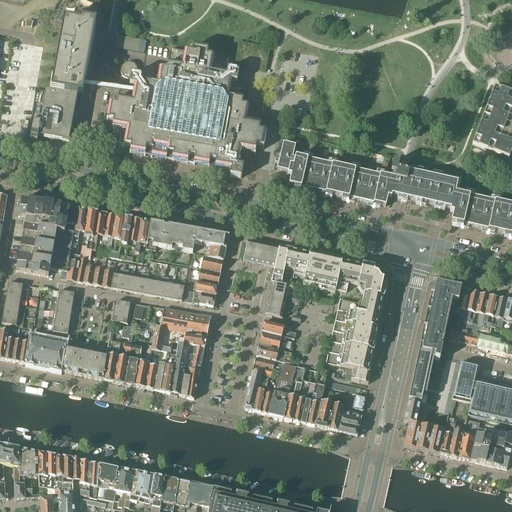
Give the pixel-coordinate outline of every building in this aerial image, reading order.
[(51,92),(77,97),(83,98),(95,27),(64,21),(51,92)] [(146,42),(116,37),(114,49),(143,54),(146,42)] [(266,66),(269,49),(245,44),(240,43),(237,57),(237,59),(236,67),(265,72),(266,66)] [(245,86),(240,85),(236,85),(238,72),(227,70),(227,69),(228,61),(207,57),(208,53),(192,50),(191,54),(170,50),(166,72),(145,68),(143,77),(136,76),(137,70),(137,69),(137,68),(136,67),(135,66),(134,65),(133,64),(131,63),(130,63),(128,63),(127,63),(125,63),(124,64),(123,65),(122,65),(122,66),(121,67),(121,69),(120,69),(120,70),(120,72),(120,73),(121,74),(121,75),(122,76),(123,78),(124,78),(126,79),(127,79),(129,80),(130,79),(129,87),(120,85),(116,107),(109,105),(106,121),(113,122),(109,143),(130,147),(129,154),(230,173),(229,177),(241,180),(243,168),(252,169),(256,148),(263,149),(266,134),(259,133),(263,111),(242,108),(245,86)] [(511,95),(493,88),(472,146),(508,160),(511,153),(511,95)] [(43,106),(45,92),(39,90),(36,105),(43,106)] [(77,97),(51,92),(46,92),(41,119),(34,118),(30,141),(37,143),(37,142),(43,143),(43,139),(69,144),(74,113),(77,97)] [(23,121),(20,137),(23,138),(25,138),(28,122),(23,121)] [(277,170),(277,171),(281,172),(288,173),(287,176),(291,177),(289,186),(294,188),(301,189),(306,190),(311,191),(315,192),(320,193),(326,195),(332,196),(336,197),(342,198),(348,200),(354,201),(359,202),(363,203),(367,204),(372,205),(380,207),(385,208),(387,199),(391,199),(392,197),(393,197),(396,198),(399,198),(401,199),(402,199),(407,200),(416,202),(426,205),(435,207),(440,208),(445,209),(446,209),(450,210),(450,212),(453,213),(451,223),(456,224),(463,226),(469,227),(473,228),(478,229),(482,230),(494,233),(500,234),(504,235),(510,236),(511,236),(511,205),(505,204),(457,194),(460,182),(452,181),(451,183),(408,173),(405,172),(402,172),(398,171),(399,168),(398,168),(398,165),(394,164),(393,163),(389,179),(385,178),(376,176),(365,173),(362,173),(341,168),(338,167),(337,167),(328,165),(316,163),(313,162),(311,161),(302,159),(295,158),(294,160),(292,160),(295,147),(283,145),(280,157),(279,163),(278,165),(278,167),(277,170)] [(69,261),(74,234),(65,233),(69,209),(43,204),(21,201),(21,204),(18,218),(26,220),(17,264),(17,265),(16,272),(16,273),(17,273),(24,274),(25,274),(33,275),(49,278),(50,270),(62,272),(61,280),(60,281),(66,282),(67,277),(69,261)] [(74,234),(78,211),(69,209),(65,233),(74,234)] [(84,234),(87,213),(78,211),(74,234),(71,253),(69,261),(79,262),(80,263),(81,258),(76,256),(77,245),(79,234),(84,234)] [(91,252),(96,221),(97,214),(96,214),(93,214),(92,214),(89,213),(88,213),(87,213),(84,234),(84,237),(88,238),(86,250),(82,250),(81,258),(80,263),(76,284),(82,285),(86,261),(90,262),(91,252)] [(106,216),(97,214),(91,252),(95,252),(97,237),(103,238),(106,216)] [(115,218),(106,216),(103,238),(111,240),(111,241),(107,240),(106,250),(110,250),(115,218)] [(110,250),(109,253),(109,259),(118,261),(118,256),(119,253),(114,252),(116,242),(120,242),(121,243),(124,219),(115,218),(110,250)] [(121,243),(120,242),(120,247),(127,248),(131,221),(124,219),(121,243)] [(127,248),(135,250),(136,250),(140,222),(131,220),(131,221),(127,248)] [(136,250),(135,250),(134,255),(138,255),(140,246),(145,247),(149,224),(140,222),(136,250)] [(149,224),(146,246),(145,251),(154,253),(155,248),(192,254),(193,244),(208,247),(226,251),(228,239),(149,224)] [(253,265),(258,245),(247,243),(243,263),(253,265)] [(258,245),(253,265),(264,268),(268,247),(258,245)] [(208,247),(206,258),(223,261),(224,259),(225,255),(226,251),(208,247)] [(279,250),(268,247),(264,268),(274,270),(275,270),(279,250)] [(275,270),(274,270),(270,285),(271,285),(280,287),(280,286),(284,270),(304,275),(302,285),(345,294),(347,284),(365,288),(361,306),(339,301),(331,335),(325,365),(335,367),(352,371),(368,374),(369,373),(378,331),(376,331),(383,300),(383,301),(386,288),(382,286),(382,282),(381,282),(377,276),(373,275),(375,269),(362,267),(279,249),(279,250),(275,270)] [(203,257),(200,271),(220,275),(221,271),(222,268),(223,263),(223,261),(206,258),(203,257)] [(80,263),(79,262),(69,261),(67,277),(66,282),(76,284),(80,263)] [(86,261),(82,285),(92,287),(95,267),(89,266),(90,262),(86,261)] [(101,288),(104,269),(105,265),(102,264),(101,268),(95,267),(96,263),(95,263),(95,267),(92,287),(101,288)] [(111,270),(104,269),(101,288),(110,290),(113,274),(115,267),(111,266),(111,270)] [(113,274),(110,290),(121,292),(124,271),(121,270),(120,275),(113,274)] [(128,272),(124,271),(121,292),(131,294),(134,278),(127,277),(128,272)] [(200,271),(198,284),(217,288),(218,288),(218,284),(220,278),(220,275),(200,271)] [(134,278),(131,294),(141,296),(145,275),(141,274),(140,279),(134,278)] [(145,275),(141,296),(151,298),(154,282),(147,281),(148,276),(145,275)] [(160,283),(154,282),(151,298),(161,299),(165,279),(161,278),(160,283)] [(165,279),(161,299),(171,301),(174,285),(167,284),(168,279),(165,279)] [(180,287),(174,285),(171,301),(181,303),(185,282),(181,282),(180,287)] [(6,295),(27,298),(27,294),(22,294),(23,287),(8,284),(6,295)] [(198,284),(195,294),(215,298),(217,288),(198,284)] [(271,285),(269,296),(286,299),(288,288),(280,286),(280,287),(271,285)] [(456,311),(460,290),(444,286),(443,287),(435,288),(423,345),(420,345),(408,401),(421,404),(421,403),(422,399),(422,396),(426,396),(432,368),(443,370),(447,352),(446,351),(448,343),(454,319),(454,318),(456,311)] [(460,290),(456,311),(461,312),(458,319),(463,321),(470,292),(460,290)] [(52,298),(51,302),(72,305),(74,295),(58,292),(57,299),(52,298)] [(474,314),(479,295),(479,294),(470,292),(463,321),(463,322),(472,324),(473,321),(469,320),(471,313),(474,314)] [(192,305),(194,294),(186,293),(184,304),(192,305)] [(215,298),(195,294),(194,294),(192,305),(213,309),(215,298)] [(6,295),(4,305),(20,307),(21,301),(26,302),(27,298),(6,295)] [(473,319),(473,321),(472,324),(481,326),(488,296),(479,295),(474,314),(479,315),(478,320),(473,319)] [(286,299),(269,296),(267,306),(283,310),(286,299)] [(493,318),(498,298),(488,296),(481,326),(490,328),(490,329),(491,329),(492,325),(487,324),(488,317),(493,318)] [(290,304),(299,305),(301,299),(292,297),(290,304)] [(507,301),(498,298),(493,318),(498,319),(496,330),(500,331),(502,322),(507,301)] [(511,325),(511,321),(511,301),(507,301),(502,322),(511,325)] [(72,305),(51,302),(50,306),(55,306),(54,313),(70,315),(72,305)] [(114,302),(110,323),(126,326),(129,309),(130,305),(114,302)] [(20,307),(4,305),(3,315),(24,318),(24,314),(19,314),(20,307)] [(144,308),(135,306),(134,310),(132,320),(141,321),(144,308)] [(283,310),(267,306),(264,317),(281,321),(283,310)] [(154,332),(151,352),(160,354),(160,349),(163,332),(159,331),(163,311),(159,310),(158,317),(154,332)] [(163,311),(159,331),(163,332),(183,335),(183,336),(206,340),(210,320),(163,310),(163,311)] [(48,318),(48,322),(69,326),(70,315),(54,313),(53,319),(48,318)] [(24,318),(3,315),(1,325),(17,328),(18,321),(23,322),(24,318)] [(299,325),(301,318),(292,316),(291,323),(299,325)] [(458,345),(463,322),(463,321),(454,319),(448,343),(458,345)] [(69,326),(48,322),(47,326),(52,327),(50,337),(66,339),(69,326)] [(463,322),(458,345),(467,347),(472,324),(463,322)] [(290,334),(290,329),(263,324),(261,334),(294,341),(296,335),(290,334)] [(467,347),(476,349),(481,326),(472,324),(467,347)] [(481,327),(476,349),(485,351),(506,356),(508,348),(499,346),(500,340),(488,337),(490,329),(481,327)] [(120,345),(113,384),(124,387),(128,361),(129,356),(131,346),(133,334),(124,332),(123,339),(129,340),(128,346),(120,345)] [(204,350),(206,340),(183,336),(183,335),(163,332),(160,349),(171,351),(172,344),(187,347),(204,350)] [(261,334),(259,341),(292,348),(294,341),(261,334)] [(29,345),(26,366),(37,369),(37,368),(42,340),(30,338),(29,345)] [(54,343),(42,340),(37,368),(47,370),(49,370),(54,343)] [(14,342),(6,341),(5,347),(3,362),(11,363),(14,342)] [(293,348),(292,348),(259,341),(258,348),(285,354),(286,351),(292,352),(293,348)] [(14,342),(11,363),(18,364),(21,344),(14,342)] [(54,343),(49,370),(49,371),(50,371),(61,374),(65,350),(65,345),(54,343)] [(107,358),(103,382),(113,384),(120,345),(109,343),(106,358),(107,358)] [(21,344),(18,364),(26,366),(29,345),(21,344)] [(176,354),(168,396),(170,396),(178,398),(179,398),(180,398),(184,370),(185,363),(186,355),(187,347),(172,344),(171,351),(170,353),(176,354)] [(142,348),(131,346),(129,356),(137,357),(140,358),(142,348)] [(204,350),(187,347),(186,355),(202,358),(204,350)] [(289,366),(291,356),(285,354),(258,348),(255,359),(289,366)] [(160,354),(161,354),(167,356),(160,394),(168,396),(176,354),(170,353),(171,351),(160,349),(160,354)] [(105,359),(68,352),(64,374),(103,382),(107,358),(106,358),(105,359)] [(161,354),(160,354),(151,352),(148,364),(149,364),(144,391),(153,393),(159,360),(161,354)] [(167,356),(161,354),(159,360),(153,393),(160,394),(167,356)] [(186,355),(185,363),(200,366),(202,358),(186,355)] [(139,363),(138,363),(140,358),(137,357),(136,362),(128,361),(124,387),(134,389),(139,363)] [(282,375),(284,367),(255,360),(253,368),(282,375)] [(139,363),(134,389),(144,391),(149,364),(148,364),(139,363)] [(200,366),(185,363),(184,370),(186,370),(186,371),(190,372),(199,374),(200,366)] [(458,373),(451,401),(454,401),(453,402),(469,405),(466,419),(511,429),(511,392),(475,384),(479,368),(460,364),(458,373)] [(282,375),(281,377),(293,380),(295,369),(284,367),(282,375)] [(252,376),(268,380),(267,384),(275,386),(278,376),(281,377),(282,375),(253,368),(252,376)] [(288,402),(283,421),(293,423),(302,383),(304,371),(295,369),(293,380),(288,402)] [(184,370),(180,398),(186,399),(190,372),(186,371),(186,370),(184,370)] [(370,374),(369,373),(368,374),(352,371),(350,381),(368,385),(370,374)] [(190,372),(186,399),(193,401),(196,385),(199,374),(190,372)] [(252,376),(248,393),(257,395),(259,384),(264,385),(264,384),(267,384),(268,380),(252,376)] [(278,376),(275,386),(273,398),(288,402),(293,380),(281,377),(278,376)] [(317,387),(315,386),(306,426),(315,428),(321,403),(323,391),(324,388),(325,383),(318,382),(317,387)] [(302,383),(293,423),(300,425),(309,384),(302,383)] [(325,383),(324,388),(323,391),(356,398),(357,390),(325,383)] [(259,384),(257,395),(252,414),(260,416),(267,384),(264,384),(264,385),(259,384)] [(267,384),(260,416),(268,418),(273,398),(275,386),(267,384)] [(315,386),(309,384),(300,425),(306,426),(315,386)] [(345,401),(346,396),(326,392),(325,396),(345,401)] [(257,395),(248,393),(244,412),(252,414),(257,395)] [(288,402),(273,398),(268,418),(283,421),(288,402)] [(362,412),(365,400),(356,398),(353,410),(362,412)] [(464,429),(466,419),(469,405),(453,402),(454,401),(451,401),(445,431),(453,432),(447,458),(457,460),(462,435),(463,435),(464,429)] [(321,403),(315,428),(327,431),(333,406),(321,403)] [(420,406),(407,403),(403,424),(408,425),(416,426),(420,406)] [(337,433),(341,415),(343,409),(333,406),(327,431),(337,433)] [(347,435),(351,417),(341,415),(337,433),(347,435)] [(357,437),(361,419),(351,417),(347,435),(352,436),(357,437)] [(506,472),(511,447),(511,429),(466,419),(464,429),(463,435),(475,437),(469,463),(499,470),(506,472)] [(416,426),(408,425),(403,448),(439,456),(444,432),(416,426)] [(445,431),(444,432),(439,456),(447,458),(453,432),(445,431)] [(475,437),(463,435),(462,435),(457,460),(469,463),(475,437)] [(20,485),(19,478),(19,451),(19,450),(13,449),(13,448),(8,448),(3,447),(0,446),(0,483),(4,483),(4,482),(3,469),(3,465),(8,466),(13,467),(13,469),(12,469),(13,485),(20,485)] [(29,478),(29,453),(19,451),(19,478),(29,478)] [(38,454),(29,453),(29,478),(38,478),(39,478),(38,454)] [(39,478),(38,478),(38,489),(47,490),(49,490),(47,456),(38,454),(39,478)] [(57,492),(56,483),(55,458),(47,456),(49,490),(57,492)] [(65,485),(63,459),(55,458),(56,483),(65,485)] [(77,462),(72,461),(63,459),(65,485),(56,483),(57,492),(58,492),(58,498),(59,504),(59,511),(74,511),(72,481),(73,481),(77,481),(79,481),(79,480),(80,480),(79,464),(79,463),(79,462),(77,462)] [(92,465),(79,462),(79,463),(79,464),(80,480),(79,480),(79,481),(80,482),(81,497),(87,498),(92,465)] [(92,465),(87,498),(94,500),(101,467),(92,465)] [(101,467),(94,500),(113,504),(115,496),(115,493),(113,493),(117,471),(101,467)] [(129,504),(135,474),(117,471),(113,493),(115,493),(115,496),(122,497),(121,501),(119,500),(117,508),(121,509),(120,511),(123,511),(124,509),(128,510),(129,507),(129,504)] [(149,506),(155,479),(135,474),(129,504),(129,507),(131,507),(132,504),(136,505),(138,504),(149,506)] [(155,479),(149,506),(152,507),(151,509),(158,511),(165,481),(155,479)] [(158,511),(151,509),(150,511),(172,511),(178,484),(165,481),(158,511)] [(178,484),(172,511),(185,511),(191,486),(178,484)] [(20,485),(13,485),(14,501),(25,501),(25,500),(39,500),(39,499),(58,498),(58,492),(57,492),(49,490),(47,490),(47,495),(32,496),(32,487),(20,485)] [(196,511),(200,489),(191,486),(185,511),(196,511)] [(208,511),(212,492),(211,491),(212,491),(200,489),(196,511),(208,511)] [(213,492),(212,492),(208,511),(304,511),(260,502),(213,491),(213,492)] [(39,499),(39,500),(40,509),(52,508),(52,504),(59,504),(58,498),(39,499)] [(101,509),(102,504),(80,500),(80,504),(101,509)]
